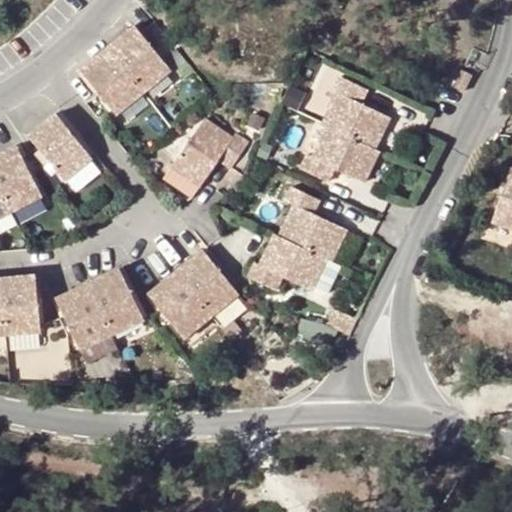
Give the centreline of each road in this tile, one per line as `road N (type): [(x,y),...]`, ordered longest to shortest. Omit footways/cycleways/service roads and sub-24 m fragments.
road 1 (residential): [(44,75),(159,204),(138,227),(73,254),(0,259)]
road 2 (tertiary): [(0,420),(195,443),(317,428)]
road 3 (residential): [(400,260),(317,428)]
road 4 (residential): [(434,429),(404,341),(400,260)]
road 5 (residential): [(400,260),(472,107)]
